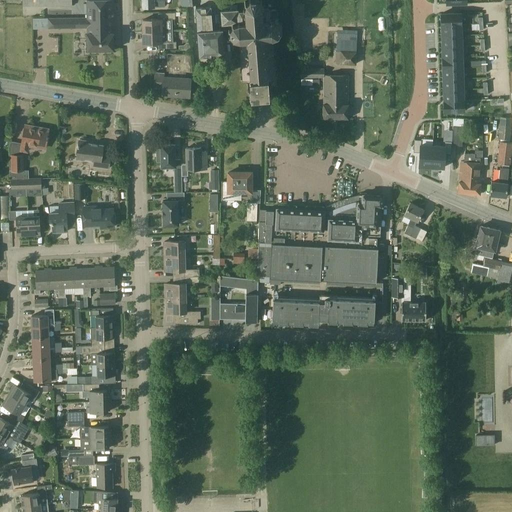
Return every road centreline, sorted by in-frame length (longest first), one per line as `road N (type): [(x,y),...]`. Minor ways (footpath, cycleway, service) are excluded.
road 1 (tertiary): [(390,172),(316,142),(134,112)]
road 2 (residential): [(405,334),(142,333)]
road 3 (residential): [(0,369),(13,328),(11,253),(138,247)]
road 4 (unclassified): [(147,511),(142,333)]
road 5 (residential): [(390,172),(419,101),(419,8)]
road 6 (residential): [(419,8),(498,5),(504,94)]
road 7 (tertiary): [(134,112),(0,84)]
road 8 (unclassified): [(138,247),(134,112)]
road 9 (tertiary): [(511,224),(390,172)]
